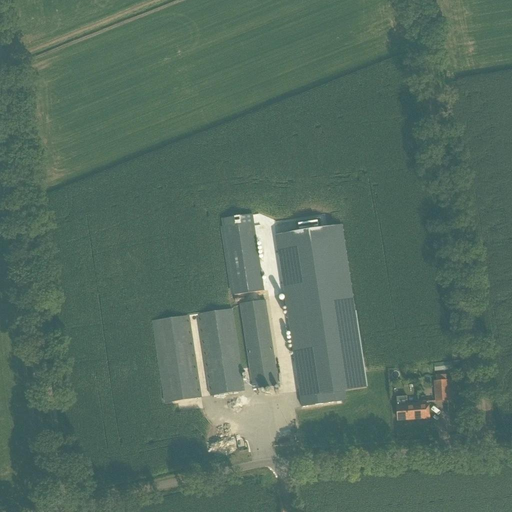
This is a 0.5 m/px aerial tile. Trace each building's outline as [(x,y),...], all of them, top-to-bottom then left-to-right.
[(252,215),(223,219),(234,296),(264,291),(252,215)] [(342,225),(322,229),(320,219),(295,223),(296,232),(276,236),(302,408),(335,403),(333,393),(367,388),(342,225)] [(253,390),(254,391),(256,391),(256,389),(278,386),(265,300),(240,304),(253,390)] [(198,315),(210,396),(244,391),(232,310),(198,315)] [(152,322),(165,404),(201,398),(189,316),(152,322)] [(452,362),(434,364),(434,372),(452,370),(452,362)] [(436,401),(436,402),(449,401),(448,381),(435,382),(436,400),(436,401)] [(407,405),(397,406),(398,421),(407,420),(429,419),(429,409),(428,403),(428,401),(417,402),(418,405),(416,405),(407,405)]
